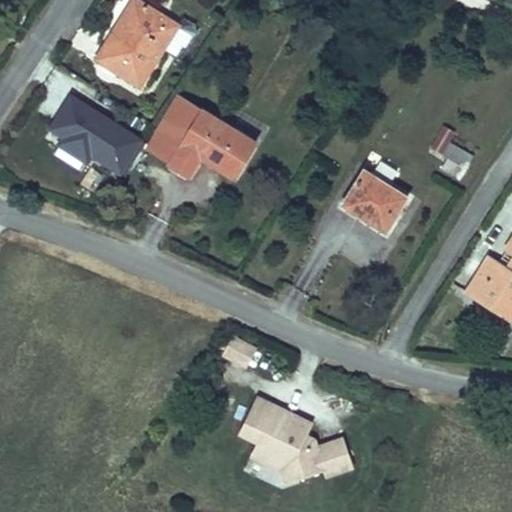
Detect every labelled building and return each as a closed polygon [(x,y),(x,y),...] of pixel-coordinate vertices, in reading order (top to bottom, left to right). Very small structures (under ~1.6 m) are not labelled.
[(142,0),(138,0),(100,57),(140,84),(180,25),(142,0)] [(140,131),(113,115),(111,118),(84,101),(85,98),(70,89),(50,123),(64,131),(61,134),(91,152),(93,148),(122,165),(140,131)] [(226,129),(176,96),(143,148),(187,176),(197,160),(228,180),(251,145),(226,129)] [(113,115),(85,98),(84,101),(111,118),(113,115)] [(240,108),(226,129),(251,145),(265,124),(240,108)] [(127,168),(146,134),(140,131),(122,165),(127,168)] [(91,152),(61,134),(58,140),(88,157),(91,152)] [(451,138),(443,150),(467,165),(474,153),(451,138)] [(365,167),(343,203),(391,233),(413,197),(365,167)] [(484,258),(460,293),(507,327),(511,319),(511,246),(507,254),(511,257),(511,261),(505,272),(498,267),(484,258)] [(511,261),(511,257),(507,254),(498,267),(505,272),(511,261)] [(269,354),(232,335),(223,352),(260,371),(269,354)] [(255,394),(237,430),(254,438),(252,442),(288,460),(299,482),(323,471),(325,477),(354,464),(342,436),(318,446),(314,438),(304,433),(309,421),(255,394)] [(288,460),(252,442),(246,453),(279,470),(288,487),(299,482),(288,460)]
